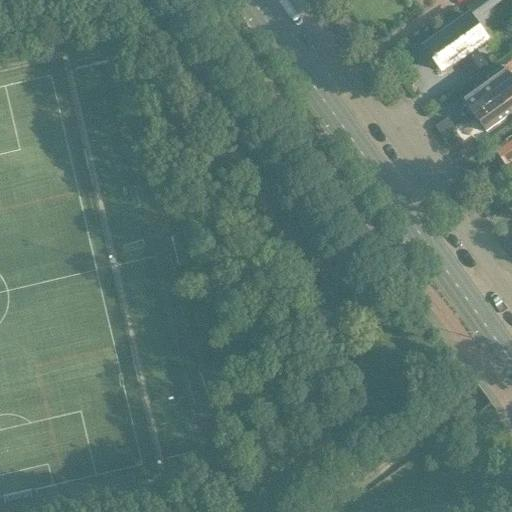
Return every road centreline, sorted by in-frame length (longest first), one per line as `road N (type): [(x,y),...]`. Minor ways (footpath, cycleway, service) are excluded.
road 1 (secondary): [(511,366),(252,0)]
road 2 (residential): [(511,296),(297,0)]
